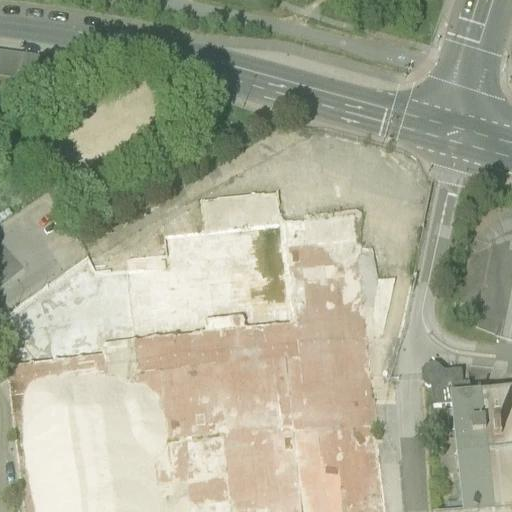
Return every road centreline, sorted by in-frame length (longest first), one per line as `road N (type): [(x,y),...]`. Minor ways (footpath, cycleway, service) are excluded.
road 1 (unclassified): [(462,130),(181,55),(0,25)]
road 2 (tertiary): [(492,0),(462,130)]
